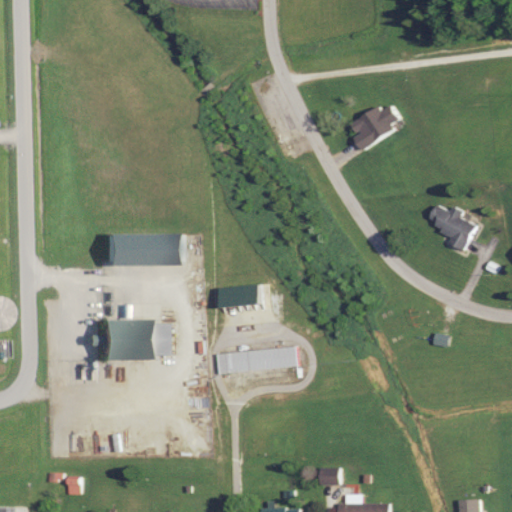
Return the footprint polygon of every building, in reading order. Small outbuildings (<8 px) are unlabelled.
[(370,150),(394,134),(390,129),(405,119),(393,101),(355,125),(370,150)] [(475,220),(469,221),(467,205),(437,208),(440,235),(454,233),(455,246),(477,245),(475,220)] [(106,320),(106,359),(179,359),(179,320),(106,320)] [(0,359),(8,359),(8,340),(0,339),(0,359)] [(221,354),(223,375),(303,368),(301,347),(221,354)] [(345,485),(345,467),(323,467),(323,485),(345,485)] [(367,504),(367,495),(350,496),(350,503),(342,503),(341,511),(394,511),(394,503),(367,504)] [(485,511),(485,500),(464,500),(463,511),(485,511)]
